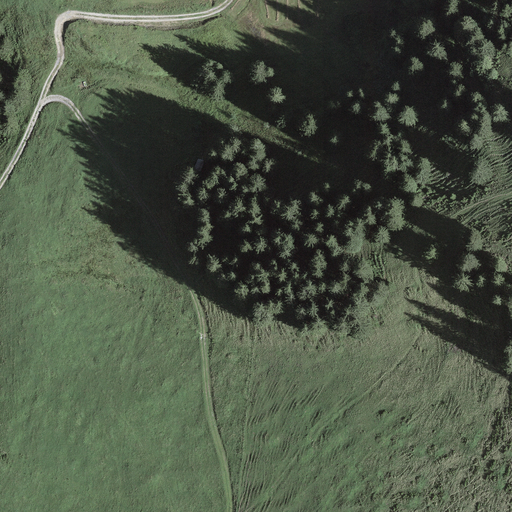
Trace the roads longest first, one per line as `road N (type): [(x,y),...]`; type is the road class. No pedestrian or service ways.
road 1 (track): [(41,102),(69,103),(200,296),(233,511)]
road 2 (track): [(231,0),(189,16),(65,14),(61,60),(0,185)]
